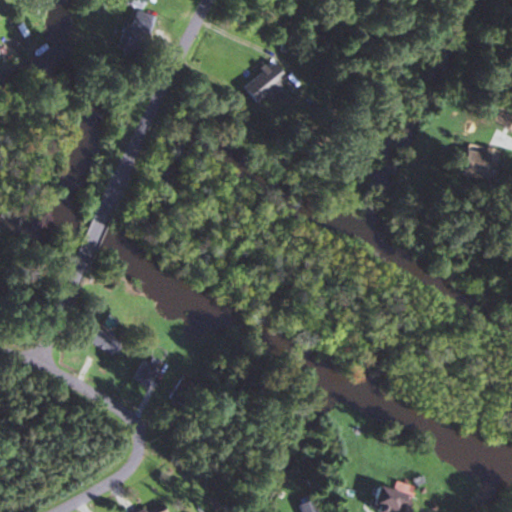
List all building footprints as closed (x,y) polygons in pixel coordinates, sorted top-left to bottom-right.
[(113,50),(136,58),(150,16),(138,12),(141,0),(119,0),(118,3),(128,6),(113,50)] [(244,102),(256,94),(259,98),(284,79),(270,60),(233,88),(244,102)] [(491,158),(463,147),(453,171),(481,183),(491,158)] [(118,341),(97,327),(87,342),(108,356),(118,341)] [(139,360),(128,378),(145,388),(159,363),(147,356),(143,362),(139,360)] [(168,398),(182,403),(191,380),(177,375),(168,398)] [(362,507),(373,511),(405,511),(410,500),(371,485),(362,507)] [(297,511),(314,511),(309,498),(294,504),(297,511)] [(160,511),(156,503),(134,511),(160,511)]
